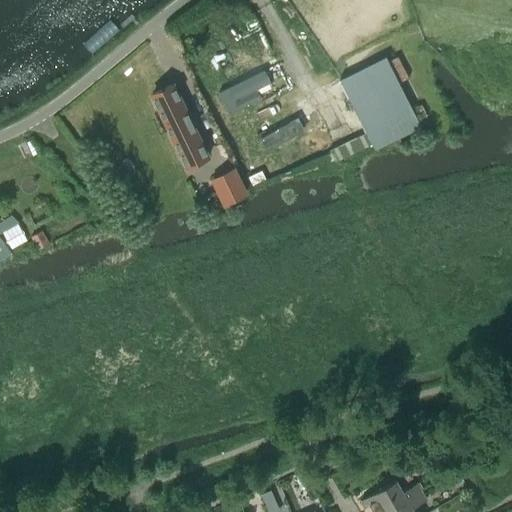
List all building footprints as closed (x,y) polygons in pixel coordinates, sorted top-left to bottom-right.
[(385,59),(341,80),(366,131),(329,149),(334,161),(415,122),(385,59)] [(263,71),(218,93),(229,114),(260,98),(256,89),(269,83),(263,71)] [(208,156),(173,84),(152,94),(187,166),(208,156)] [(296,119),(260,138),(267,151),(303,132),(296,119)] [(245,192),(234,169),(212,179),(224,202),(245,192)] [(370,504),(374,511),(384,511),(421,491),(416,483),(402,491),(396,479),(361,500),(365,507),(370,504)] [(421,491),(384,511),(414,511),(412,507),(425,499),(421,491)] [(279,492),(266,496),(271,511),(272,511),(284,508),(279,492)]
